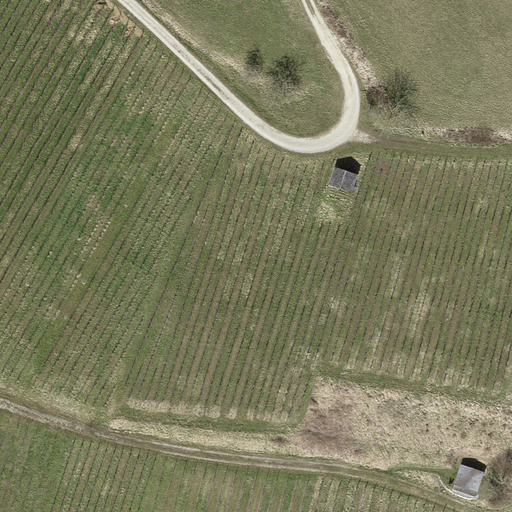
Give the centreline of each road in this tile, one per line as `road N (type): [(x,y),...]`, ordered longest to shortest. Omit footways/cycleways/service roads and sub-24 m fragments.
road 1 (track): [(0,398),(155,446),(385,478),(475,511)]
road 2 (track): [(127,0),(255,120),(284,140),(315,146),(347,130),(351,111),(348,78),(309,0)]
